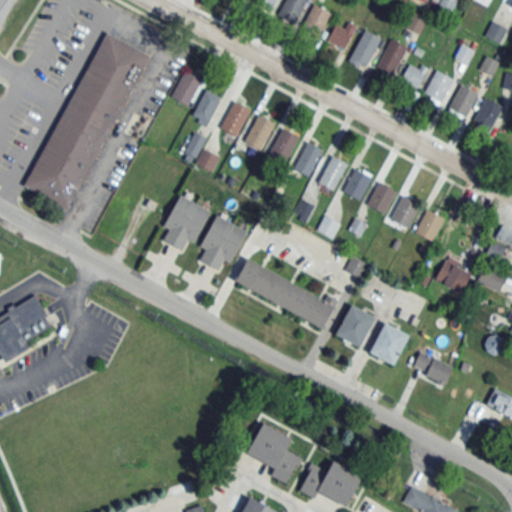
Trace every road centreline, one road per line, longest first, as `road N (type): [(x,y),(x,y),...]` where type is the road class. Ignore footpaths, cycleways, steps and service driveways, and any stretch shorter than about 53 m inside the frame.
road 1 (residential): [(0,203),(511,497)]
road 2 (residential): [(146,0),(511,206)]
